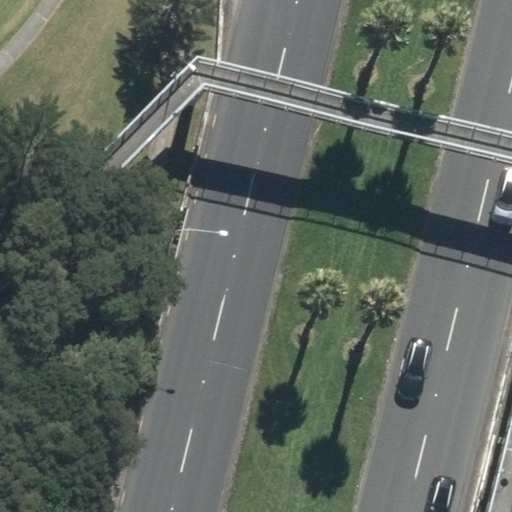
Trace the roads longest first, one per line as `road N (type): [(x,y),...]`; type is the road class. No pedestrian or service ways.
road 1 (primary): [(161,511),(287,0)]
road 2 (primary): [(511,86),(408,511)]
